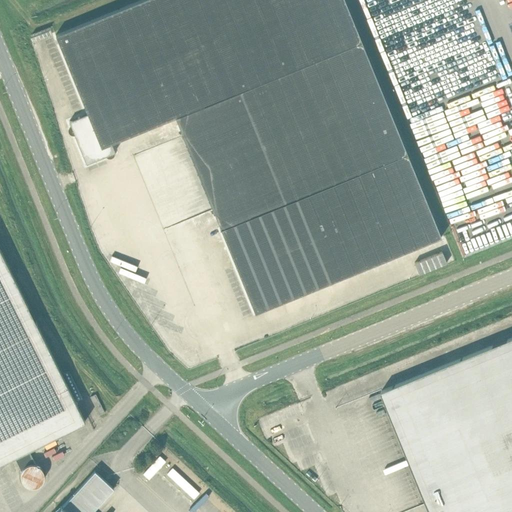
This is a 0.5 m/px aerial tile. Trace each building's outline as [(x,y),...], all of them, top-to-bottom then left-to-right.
[(441,237),(344,0),(140,0),(55,35),(87,114),(69,121),(86,164),(115,152),(111,143),(175,117),(255,312),(440,237),(441,238),(441,237)] [(215,228),(178,241),(188,267),(224,254),(215,228)] [(0,463),(14,456),(22,471),(21,475),(22,479),(24,483),(27,486),(31,487),(36,487),(40,485),(43,482),(44,478),(44,473),(43,469),(40,466),(36,464),(28,450),(85,421),(0,249),(0,463)] [(266,326),(296,315),(291,301),(261,312),(266,326)] [(209,331),(179,344),(184,357),(190,355),(194,365),(218,355),(209,331)] [(511,511),(511,337),(381,390),(430,511),(511,511)] [(95,394),(90,396),(99,415),(104,412),(95,394)] [(160,456),(144,474),(149,479),(165,461),(160,456)] [(166,475),(192,500),(199,493),(172,468),(166,475)] [(91,511),(113,488),(94,471),(55,511),(91,511)]
